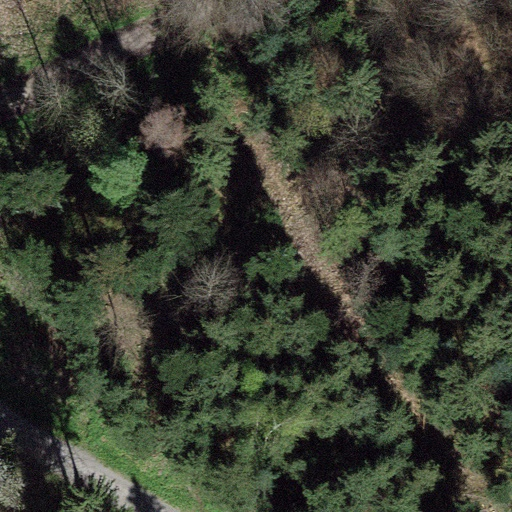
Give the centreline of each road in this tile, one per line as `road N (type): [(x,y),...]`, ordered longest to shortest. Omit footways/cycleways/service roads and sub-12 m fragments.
road 1 (track): [(272,0),(0,107)]
road 2 (track): [(0,415),(148,511)]
